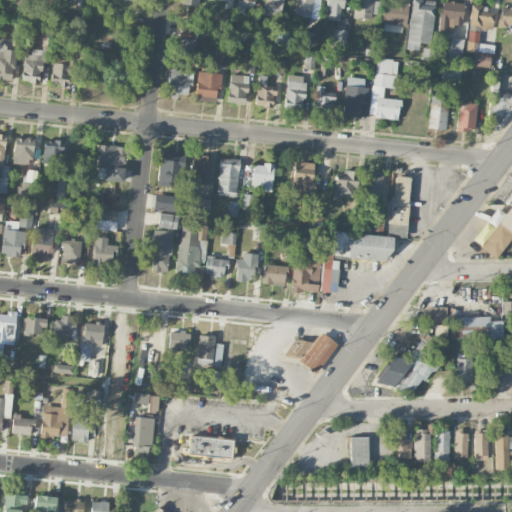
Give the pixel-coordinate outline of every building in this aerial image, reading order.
[(254,7),(254,0),(237,0),(237,13),(245,14),(246,7),(254,7)] [(320,0),(294,0),(292,15),(318,19),(320,0)] [(342,0),(326,0),(325,19),(342,20),(342,0)] [(373,0),(354,0),(354,17),(363,18),(364,13),(379,13),(379,1),(373,1),(373,0)] [(409,4),(384,0),(381,23),(405,26),(409,4)] [(431,44),(433,0),(410,0),(408,49),(418,50),(419,43),(431,44)] [(453,25),(462,26),(463,2),(440,1),(439,32),(452,33),(453,25)] [(254,21),(261,21),(262,4),(254,4),(254,21)] [(492,29),(494,12),(483,11),(483,6),(471,5),(468,26),(492,29)] [(511,7),(500,7),(498,28),(506,28),(506,25),(511,25),(511,7)] [(222,23),(230,24),(232,9),(224,8),(222,23)] [(180,37),(197,37),(198,25),(180,24),(180,37)] [(347,30),(334,28),(332,45),(345,47),(347,30)] [(274,43),(288,43),(288,30),(275,29),(274,43)] [(315,50),(317,33),(299,30),(297,47),(315,50)] [(467,41),(478,42),(479,32),(468,31),(467,41)] [(197,38),(178,37),(177,53),(196,55),(197,38)] [(462,59),(464,39),(452,38),(449,57),(462,59)] [(0,79),(12,81),(16,50),(4,49),(4,44),(0,43),(0,79)] [(493,45),(476,43),(473,66),(490,67),(493,45)] [(432,62),(434,49),(423,48),(421,60),(432,62)] [(23,51),(22,82),(40,83),(42,52),(23,51)] [(71,56),(53,55),(50,84),(68,86),(71,56)] [(226,68),(227,56),(214,55),(212,66),(226,68)] [(314,69),(315,56),(305,56),(305,68),(314,69)] [(395,88),(397,60),(375,58),(371,105),(375,106),(374,118),(398,120),(400,99),(383,98),(383,87),(395,88)] [(284,73),(285,60),(271,59),(270,71),(284,73)] [(255,60),(244,60),(244,73),(254,73),(255,60)] [(459,82),(460,68),(443,67),(442,81),(459,82)] [(166,95),(189,97),(192,71),(169,68),(166,95)] [(217,103),(220,73),(197,71),(194,100),(217,103)] [(246,104),(248,75),(229,74),(228,103),(246,104)] [(266,75),(257,75),(256,106),(273,107),(274,88),(266,88),(266,75)] [(304,75),(286,75),(285,108),(303,109),(304,75)] [(499,76),(491,76),(488,124),(508,126),(510,93),(498,92),(499,76)] [(125,90),(128,79),(120,77),(117,89),(125,90)] [(364,78),(345,77),(343,115),(366,116),(368,87),(363,87),(364,78)] [(313,112),(331,113),(333,92),(324,92),(324,86),(314,85),(313,112)] [(444,130),(449,98),(431,95),(426,127),(444,130)] [(473,131),(477,103),(459,101),(456,129),(473,131)] [(12,163),(30,166),(34,140),(15,137),(12,163)] [(43,162),(62,163),(63,140),(43,139),(43,162)] [(122,181),(124,146),(99,145),(98,168),(104,168),(104,180),(122,181)] [(158,152),(157,185),(182,185),(182,153),(158,152)] [(208,184),(212,157),(192,154),(188,182),(208,184)] [(238,164),(230,164),(230,159),(218,158),(217,195),(237,196),(238,164)] [(297,189),(297,197),(312,197),(314,162),(293,161),(292,188),(297,189)] [(251,190),(272,191),(273,164),(252,163),(251,190)] [(35,170),(26,170),(26,184),(18,184),(18,194),(34,195),(35,170)] [(357,172),(334,171),(334,197),(357,198),(357,172)] [(363,198),(382,198),(383,172),(364,171),(363,198)] [(406,237),(410,177),(393,176),(390,236),(406,237)] [(56,199),(63,199),(64,177),(57,177),(56,199)] [(113,206),(113,191),(102,190),(101,205),(113,206)] [(153,209),(178,212),(179,196),(155,194),(153,209)] [(253,210),(254,195),(243,194),(241,208),(253,210)] [(511,196),(507,204),(511,203),(511,208),(507,209),(505,213),(496,207),(472,242),(497,259),(511,236),(511,196)] [(32,229),(33,200),(20,199),(19,222),(3,221),(1,255),(24,256),(26,229),(32,229)] [(238,216),(238,201),(228,201),(227,216),(238,216)] [(118,210),(98,208),(96,229),(115,231),(118,210)] [(178,215),(159,213),(158,227),(177,229),(178,215)] [(176,276),(193,277),(194,267),(198,268),(200,240),(206,240),(207,226),(179,225),(176,276)] [(51,252),(52,228),(31,227),(30,258),(42,259),(42,252),(51,252)] [(317,249),(320,230),(298,228),(295,246),(317,249)] [(150,271),(168,273),(172,231),(154,230),(150,271)] [(220,243),(235,244),(235,232),(221,231),(220,243)] [(391,236),(325,231),(320,290),(336,292),(339,257),(388,261),(391,236)] [(107,237),(94,236),(92,264),(110,265),(110,258),(117,258),(117,245),(106,244),(107,237)] [(63,239),(62,262),(79,263),(81,240),(63,239)] [(236,259),(235,280),(255,281),(256,253),(242,253),(242,259),(236,259)] [(306,264),(292,264),(291,291),(318,292),(318,282),(312,282),(313,266),(316,266),(316,256),(306,255),(306,264)] [(226,277),(227,258),(206,257),(205,276),(226,277)] [(262,284),(285,286),(286,265),(263,264),(262,284)] [(511,300),(502,301),(503,323),(511,322),(511,300)] [(446,322),(447,307),(426,306),(425,322),(446,322)] [(0,343),(14,344),(15,311),(6,311),(6,314),(0,313),(0,343)] [(457,317),(457,328),(450,328),(450,337),(487,336),(487,339),(501,339),(501,321),(489,321),(489,316),(457,317)] [(44,317),(23,318),(24,335),(44,335),(44,317)] [(73,338),(73,317),(54,317),(53,337),(73,338)] [(83,344),(102,345),(103,323),(84,322),(83,344)] [(169,331),(168,352),(177,352),(177,348),(187,348),(188,332),(169,331)] [(284,356),(317,375),(336,342),(319,332),(312,345),(295,336),(284,356)] [(213,365),(214,335),(198,335),(197,364),(213,365)] [(396,353),(377,378),(407,400),(441,355),(421,340),(406,361),(396,353)] [(90,344),(78,343),(78,360),(89,360),(90,344)] [(3,366),(15,367),(16,350),(4,349),(3,366)] [(471,359),(456,359),(456,381),(472,381),(471,359)] [(10,418),(14,381),(4,380),(3,398),(0,397),(0,432),(0,433),(1,417),(10,418)] [(133,402),(148,404),(147,412),(157,413),(159,395),(134,392),(133,402)] [(67,436),(70,394),(62,393),(61,406),(42,405),(40,438),(54,439),(54,436),(67,436)] [(11,434),(30,436),(32,417),(12,415),(11,434)] [(151,452),(152,418),(133,417),(132,452),(151,452)] [(71,441),(86,441),(87,419),(72,419),(71,441)] [(429,429),(413,429),(414,462),(430,461),(429,429)] [(449,431),(434,430),(434,465),(448,465),(449,431)] [(394,459),(410,458),(409,431),(393,431),(394,459)] [(453,457),(466,458),(468,432),(454,431),(453,457)] [(486,459),(487,432),(474,432),(473,459),(486,459)] [(508,469),(507,449),(511,448),(511,445),(511,434),(494,434),(495,469),(508,469)] [(233,439),(188,436),(186,455),(231,459),(233,439)] [(368,437),(349,437),(350,467),(368,466),(368,437)] [(3,511),(20,511),(21,503),(26,503),(26,494),(4,494),(3,511)] [(54,511),(55,496),(34,495),(33,511),(54,511)] [(82,511),(83,501),(64,500),(63,511),(82,511)] [(106,511),(108,502),(92,500),(90,511),(106,511)]
